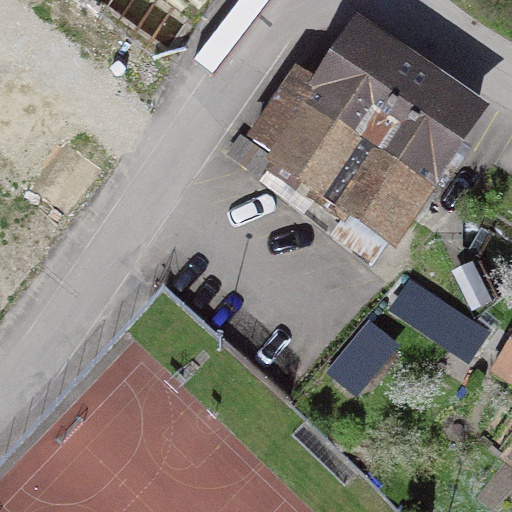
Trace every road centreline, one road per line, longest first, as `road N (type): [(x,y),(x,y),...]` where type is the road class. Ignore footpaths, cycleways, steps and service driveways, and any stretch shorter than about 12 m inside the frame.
road 1 (residential): [(306,0),(0,389)]
road 2 (residential): [(399,0),(511,99)]
